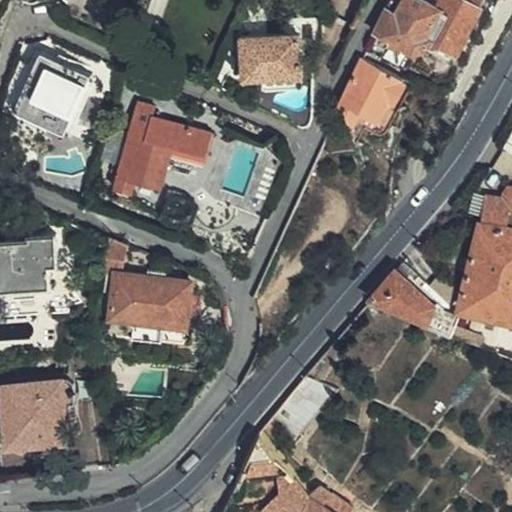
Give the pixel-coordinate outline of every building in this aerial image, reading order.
[(405,0),(399,12),(387,7),(375,32),(375,33),(390,40),(392,38),(417,50),(425,49),(430,40),(457,53),(481,6),(479,3),(480,0),(435,0),(434,2),(430,0),(405,0)] [(260,79),(302,76),(300,43),(317,42),(315,14),(285,16),(286,33),(240,36),(243,80),(260,79)] [(42,53),(22,99),(72,121),(92,74),(42,53)] [(364,56),(341,106),(348,109),(353,123),(356,125),(362,114),(379,122),(389,102),(394,104),(407,83),(401,80),(403,76),(364,56)] [(303,88),(303,87),(302,76),(260,79),(261,90),(303,88)] [(72,121),(22,99),(17,111),(68,133),(72,121)] [(113,188),(131,193),(136,181),(160,186),(172,148),(205,157),(212,133),(153,115),(156,105),(139,99),(113,188)] [(37,180),(38,175),(40,159),(44,133),(15,120),(15,171),(37,180)] [(489,196),(483,220),(509,223),(511,199),(489,196)] [(511,223),(509,223),(483,220),(473,260),(471,272),(460,310),(495,316),(493,336),(458,323),(454,334),(511,355),(511,223)] [(77,265),(99,272),(110,239),(88,230),(77,265)] [(62,261),(59,231),(31,234),(31,239),(0,242),(0,253),(1,267),(0,266),(0,287),(3,287),(3,290),(55,284),(53,262),(62,261)] [(117,267),(125,245),(110,239),(99,272),(103,273),(107,264),(117,267)] [(422,286),(400,265),(400,266),(371,301),(423,320),(422,322),(454,334),(458,323),(461,313),(451,310),(452,307),(429,286),(425,282),(422,286)] [(190,281),(116,273),(111,316),(197,326),(201,298),(188,296),(190,281)] [(438,273),(429,286),(452,307),(458,288),(438,273)] [(120,380),(118,369),(104,372),(107,383),(120,380)] [(7,445),(74,439),(68,372),(1,378),(7,445)] [(336,511),(312,494),(262,429),(259,433),(244,465),(280,462),(283,464),(278,470),(279,491),(288,500),(300,511),(336,511)] [(300,511),(288,500),(280,511),(300,511)]
